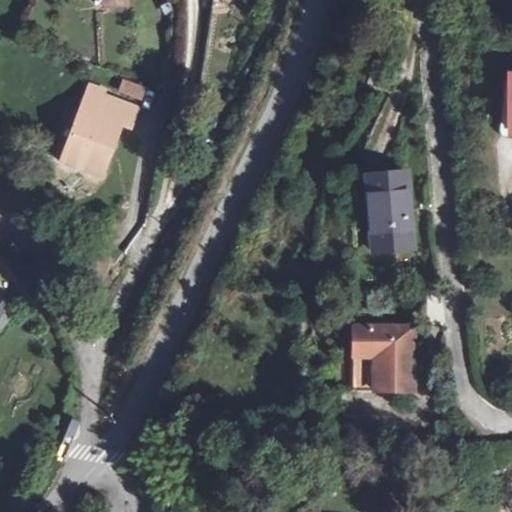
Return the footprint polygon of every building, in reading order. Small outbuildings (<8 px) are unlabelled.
[(121,79),(117,93),(142,100),(146,86),(121,79)] [(90,87),(88,91),(102,96),(103,92),(90,87)] [(102,96),(88,91),(61,160),(100,177),(120,126),(129,130),(137,110),(102,96)] [(404,172),(367,176),(375,250),(412,247),(404,172)] [(356,246),(368,246),(368,215),(355,215),(356,246)] [(0,329),(15,312),(2,302),(0,304),(0,329)] [(413,343),(353,342),(352,355),(374,355),(373,389),(413,390),(413,343)]
